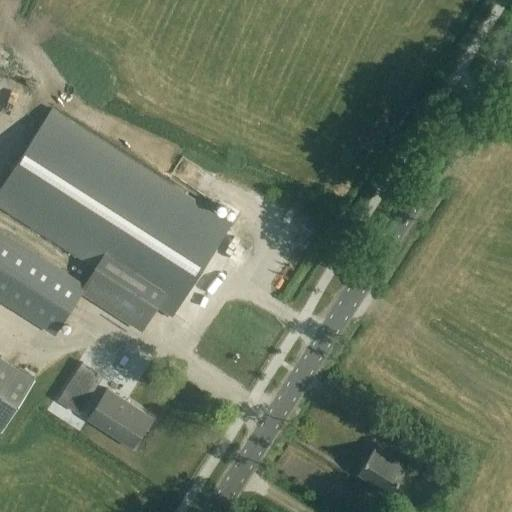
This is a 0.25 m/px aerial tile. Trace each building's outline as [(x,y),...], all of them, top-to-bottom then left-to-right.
[(0,190),(0,206),(98,270),(87,286),(0,230),(0,300),(56,336),(82,294),(142,332),(158,308),(173,318),(232,225),(53,109),(0,190)] [(269,192),(264,201),(279,208),(283,199),(269,192)] [(0,429),(3,431),(20,404),(35,380),(0,358),(0,429)] [(108,390),(89,420),(134,448),(152,418),(108,390)] [(390,494),(407,468),(376,449),(360,475),(390,494)]
